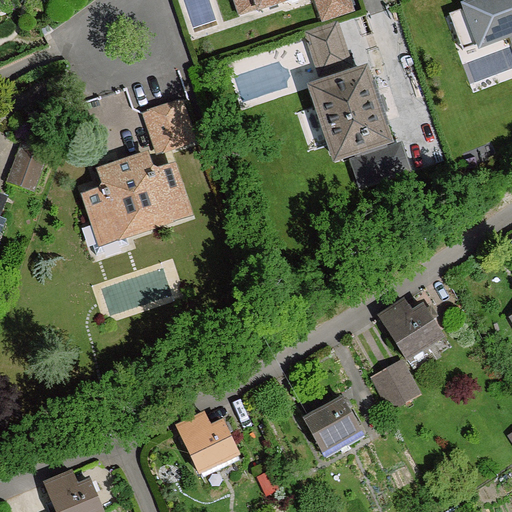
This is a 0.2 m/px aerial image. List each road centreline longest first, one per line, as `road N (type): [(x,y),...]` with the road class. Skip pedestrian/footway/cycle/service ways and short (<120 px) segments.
road 1 (residential): [(127,444),(281,363),(511,217)]
road 2 (residential): [(127,444),(0,494)]
